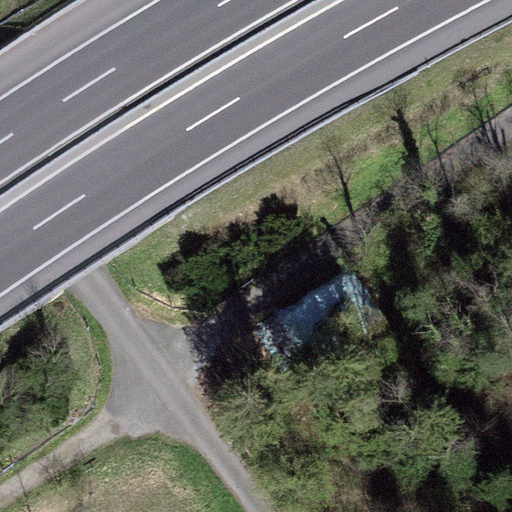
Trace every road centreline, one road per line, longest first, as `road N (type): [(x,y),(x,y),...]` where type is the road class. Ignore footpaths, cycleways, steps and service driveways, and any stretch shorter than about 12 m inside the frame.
road 1 (motorway): [(0,255),(227,108),(420,0)]
road 2 (track): [(265,511),(0,148)]
road 3 (motorway): [(225,0),(0,142)]
road 4 (track): [(0,502),(171,385)]
